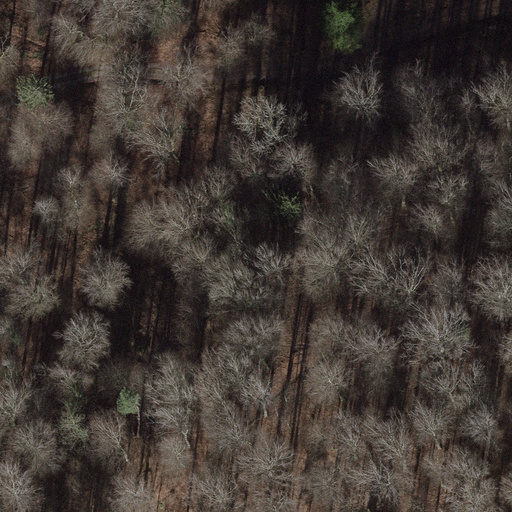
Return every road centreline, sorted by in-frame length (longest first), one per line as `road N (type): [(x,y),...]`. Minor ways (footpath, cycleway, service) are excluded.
road 1 (track): [(388,0),(360,55),(258,85),(159,68),(87,69),(0,102)]
road 2 (track): [(360,55),(489,0)]
